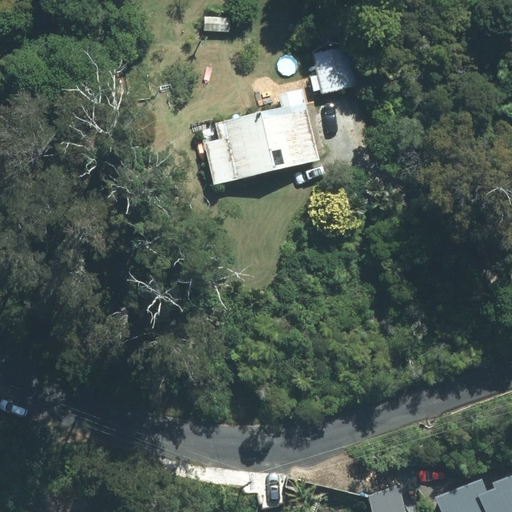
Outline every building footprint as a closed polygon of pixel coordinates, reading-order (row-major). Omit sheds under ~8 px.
[(349,47),(312,55),(321,97),(358,88),(349,47)] [(147,58),(122,61),(127,104),(152,101),(147,58)] [(214,126),(218,143),(204,146),(214,189),(320,164),(303,92),(278,98),(281,111),(261,115),(261,113),(248,117),(248,118),(214,126)] [(434,503),(438,511),(511,511),(511,479),(491,488),(494,494),(489,496),(482,482),(434,503)] [(404,511),(403,504),(408,503),(404,487),(369,500),(371,511),(404,511)]
